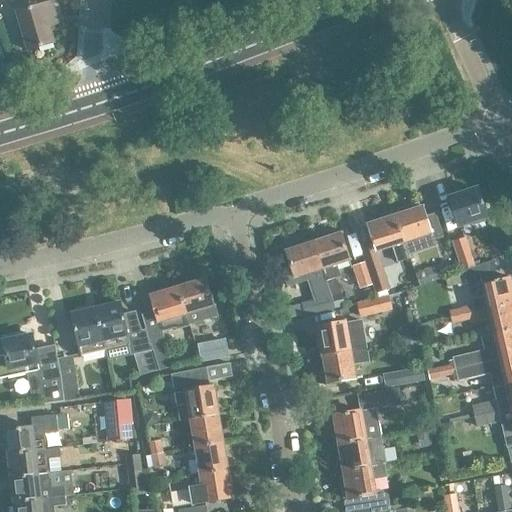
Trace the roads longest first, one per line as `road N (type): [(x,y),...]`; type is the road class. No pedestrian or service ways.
road 1 (residential): [(297,511),(239,216)]
road 2 (tertiary): [(92,93),(352,0)]
road 3 (residential): [(239,216),(498,122)]
road 4 (residential): [(0,273),(239,216)]
road 5 (residential): [(498,122),(437,0)]
